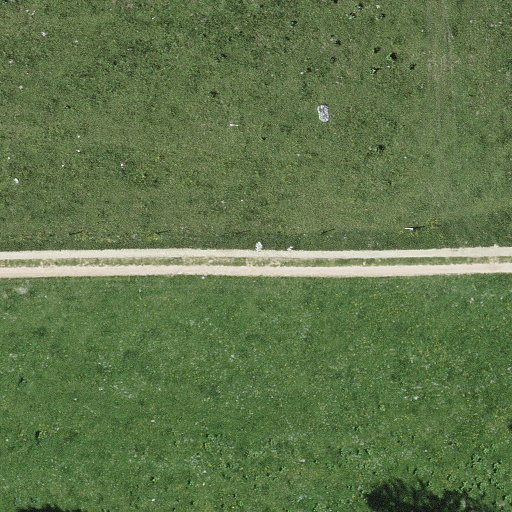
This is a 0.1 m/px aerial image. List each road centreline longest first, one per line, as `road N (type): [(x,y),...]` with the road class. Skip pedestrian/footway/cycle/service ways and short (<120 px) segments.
road 1 (track): [(511,264),(0,270)]
road 2 (track): [(470,264),(433,0)]
